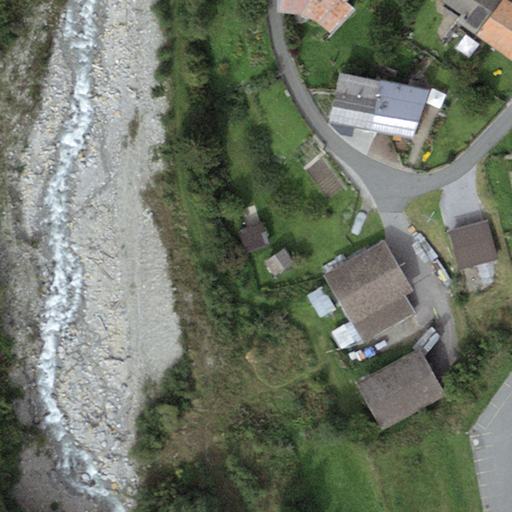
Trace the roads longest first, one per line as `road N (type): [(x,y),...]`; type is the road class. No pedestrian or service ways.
road 1 (residential): [(273,0),(284,72),(326,138),(393,186),(464,176),(511,121)]
road 2 (track): [(241,511),(209,438),(220,374),(153,184)]
